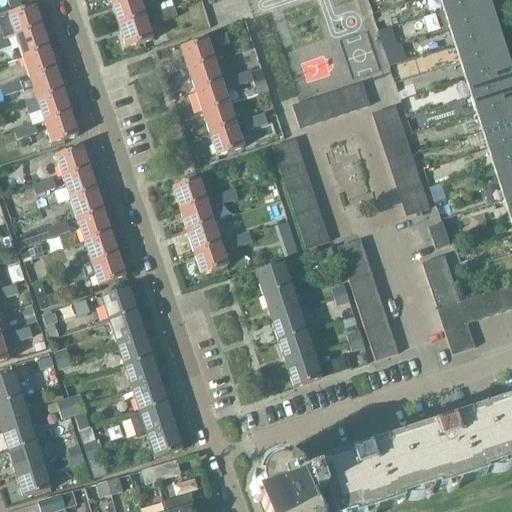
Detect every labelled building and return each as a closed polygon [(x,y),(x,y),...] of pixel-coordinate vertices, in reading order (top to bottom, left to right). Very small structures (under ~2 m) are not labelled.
[(11,10),(21,7),(19,0),(7,0),(9,4),(11,10)] [(145,0),(132,0),(112,7),(119,28),(144,20),(141,8),(148,6),(145,0)] [(439,0),(443,13),(484,0),(439,0)] [(491,17),(485,0),(484,0),(443,13),(449,30),(491,17)] [(171,2),(160,6),(162,12),(163,11),(173,8),(171,2)] [(15,37),(41,29),(34,8),(9,16),(15,37)] [(163,11),(166,21),(177,18),(176,13),(174,8),(173,8),(163,11)] [(166,21),(163,11),(162,12),(153,15),(156,25),(166,21)] [(497,34),(491,17),(449,30),(454,47),(497,34)] [(152,42),(144,20),(119,28),(126,51),(152,42)] [(392,28),(378,33),(383,50),(397,46),(392,28)] [(41,29),(15,37),(23,60),(49,51),(41,29)] [(502,51),(497,34),(454,47),(460,65),(502,51)] [(226,35),(216,38),(219,48),(229,45),(226,35)] [(3,40),(0,40),(0,51),(9,48),(6,40),(6,39),(3,40)] [(181,50),(188,72),(214,63),(207,41),(181,50)] [(23,60),(26,68),(30,81),(56,72),(49,51),(23,60)] [(508,68),(502,51),(460,65),(465,82),(508,68)] [(221,61),(214,63),(188,72),(195,93),(221,84),(217,73),(224,71),(221,61)] [(465,82),(471,99),(511,85),(511,81),(508,68),(465,82)] [(261,70),(250,74),(253,83),(258,96),(268,93),(261,70)] [(417,71),(404,74),(407,86),(420,84),(417,71)] [(30,81),(20,84),(20,82),(10,85),(13,95),(23,91),(24,93),(33,90),(38,102),(63,94),(56,72),(30,81)] [(250,74),(250,73),(240,76),(243,86),(253,83),(250,74)] [(230,81),(221,84),(195,93),(202,115),(228,106),(223,93),(243,86),(240,76),(230,80),(230,81)] [(10,85),(0,88),(0,90),(3,99),(13,95),(10,85)] [(369,107),(361,85),(350,89),(357,111),(369,107)] [(511,85),(471,99),(476,116),(511,104),(511,85)] [(346,115),(357,111),(350,89),(338,93),(346,115)] [(334,119),(346,115),(338,93),(327,96),(334,119)] [(38,102),(44,123),(70,115),(63,94),(38,102)] [(21,96),(2,102),(5,112),(24,106),(21,96)] [(323,123),(334,119),(327,96),(315,100),(323,123)] [(311,127),(323,123),(315,100),(304,104),(311,127)] [(311,127),(304,104),(292,108),(300,131),(311,127)] [(511,104),(476,116),(481,133),(511,123),(511,104)] [(210,136),(235,127),(228,106),(202,115),(210,136)] [(372,116),(376,127),(398,120),(395,108),(372,116)] [(70,115),(44,123),(52,146),(78,138),(70,115)] [(254,119),(257,129),(268,125),(264,116),(254,119)] [(257,129),(254,119),(244,123),(247,132),(257,129)] [(376,127),(379,138),(402,131),(398,120),(376,127)] [(511,123),(481,133),(487,150),(511,142),(511,123)] [(34,124),(24,128),(27,137),(37,134),(35,126),(34,124)] [(235,127),(210,136),(217,158),(243,150),(235,127)] [(27,137),(24,128),(13,131),(17,141),(27,137)] [(379,138),(383,150),(406,142),(402,131),(379,138)] [(295,141),(272,149),(276,160),(298,153),(295,141)] [(383,150),(387,161),(410,154),(406,142),(383,150)] [(511,161),(511,142),(487,150),(492,167),(511,161)] [(82,149),(56,158),(63,180),(89,172),(82,149)] [(302,164),(298,153),(276,160),(280,172),(302,164)] [(387,161),(391,172),(413,165),(410,154),(387,161)] [(511,180),(511,161),(492,167),(498,185),(511,180)] [(280,172),(283,183),(306,176),(302,164),(280,172)] [(391,172),(394,184),(417,176),(413,165),(391,172)] [(89,172),(63,180),(67,191),(71,202),(96,193),(89,172)] [(310,187),(306,176),(283,183),(287,194),(310,187)] [(394,184),(398,195),(421,187),(417,176),(394,184)] [(511,180),(498,185),(503,202),(511,198),(511,180)] [(46,194),(56,191),(53,181),(43,185),(46,194)] [(198,181),(174,189),(172,190),(179,211),(205,202),(198,181)] [(46,194),(43,185),(33,188),(36,198),(46,194)] [(314,198),(310,187),(287,194),(291,206),(314,198)] [(398,195),(402,206),(425,199),(421,187),(398,195)] [(238,200),(236,193),(235,190),(224,194),(228,204),(238,200)] [(71,202),(74,211),(78,223),(103,214),(96,193),(71,202)] [(228,204),(224,194),(214,197),(214,199),(217,207),(228,204)] [(291,206),(295,217),(317,210),(314,198),(291,206)] [(511,198),(503,202),(509,219),(511,217),(511,198)] [(429,210),(425,199),(402,206),(406,218),(429,210)] [(212,224),(205,202),(179,211),(187,233),(212,224)] [(295,217),(298,229),(321,221),(317,210),(295,217)] [(103,214),(78,223),(85,245),(110,236),(103,214)] [(325,232),(321,221),(298,229),(302,240),(325,232)] [(68,224),(57,227),(61,237),(71,234),(68,226),(68,224)] [(187,233),(194,254),(220,245),(216,235),(212,224),(187,233)] [(287,224),(277,228),(280,237),(290,234),(287,224)] [(428,230),(435,251),(449,247),(442,225),(428,230)] [(47,231),(50,240),(61,237),(57,227),(47,231)] [(329,244),(328,243),(325,232),(302,240),(306,252),(329,244)] [(238,237),(242,247),(252,244),(249,236),(249,234),(238,237)] [(110,236),(85,245),(74,248),(77,258),(88,254),(92,266),(117,257),(110,236)] [(242,247),(238,237),(228,241),(229,242),(232,250),(242,247)] [(337,249),(341,261),(364,253),(360,242),(337,249)] [(227,268),(220,245),(194,254),(201,277),(227,268)] [(40,248),(28,252),(29,253),(31,261),(43,257),(40,248)] [(331,250),(319,254),(322,263),(334,259),(331,250)] [(341,261),(345,272),(368,265),(364,253),(341,261)] [(95,277),(99,288),(125,279),(117,257),(92,266),(82,269),(82,267),(71,270),(75,280),(85,277),(86,280),(95,277)] [(421,265),(425,276),(448,269),(444,257),(421,265)] [(345,272),(349,284),(371,276),(368,265),(345,272)] [(283,266),(256,275),(264,299),(291,290),(283,266)] [(452,280),(448,269),(425,276),(429,288),(452,280)] [(64,284),(75,280),(71,270),(61,274),(64,284)] [(349,284),(352,295),(375,287),(371,276),(349,284)] [(456,291),(452,280),(429,288),(433,299),(456,291)] [(41,283),(33,285),(42,311),(60,305),(56,293),(46,297),(41,283)] [(9,298),(19,295),(16,285),(6,289),(9,298)] [(352,295),(356,306),(379,299),(375,287),(352,295)] [(334,300),(346,296),(344,288),(332,291),(334,300)] [(501,314),(511,310),(511,309),(505,288),(493,292),(501,314)] [(0,315),(4,314),(5,314),(1,301),(9,298),(6,289),(0,290),(0,315)] [(291,290),(264,299),(271,321),(298,312),(291,290)] [(109,324),(137,314),(129,291),(102,300),(109,324)] [(437,311),(459,303),(456,291),(433,299),(437,311)] [(489,318),(501,314),(493,292),(482,296),(489,318)] [(346,296),(334,300),(337,308),(349,304),(346,296)] [(482,296),(471,299),(478,322),(489,318),(482,296)] [(356,306),(360,317),(383,310),(379,299),(356,306)] [(459,303),(463,314),(467,325),(478,322),(471,299),(459,303)] [(8,307),(13,317),(26,311),(21,300),(8,307)] [(459,303),(437,311),(440,322),(463,314),(459,303)] [(349,310),(339,313),(341,321),(351,318),(349,310)] [(360,317),(364,329),(387,321),(383,310),(360,317)] [(298,312),(271,321),(278,344),(306,334),(298,312)] [(0,315),(0,337),(1,340),(9,337),(11,336),(10,335),(4,314),(0,315)] [(137,314),(109,324),(117,346),(144,337),(137,314)] [(444,333),(467,325),(463,314),(440,322),(444,333)] [(43,319),(46,327),(58,323),(55,315),(43,319)] [(364,329),(367,340),(390,332),(387,321),(364,329)] [(53,325),(45,328),(49,340),(57,338),(53,325)] [(444,333),(448,344),(471,337),(467,325),(444,333)] [(20,331),(23,341),(33,338),(30,328),(20,331)] [(10,335),(11,336),(9,337),(11,345),(23,341),(20,331),(10,335)] [(367,340),(371,351),(394,344),(390,332),(367,340)] [(349,345),(362,341),(359,333),(347,337),(349,345)] [(306,334),(278,344),(286,366),(313,357),(306,334)] [(144,337),(117,346),(124,369),(152,360),(144,337)] [(475,349),(471,337),(448,344),(452,357),(475,349)] [(362,341),(349,345),(352,354),(364,350),(362,341)] [(43,343),(34,346),(36,354),(45,351),(43,343)] [(371,351),(375,363),(398,355),(394,344),(371,351)] [(58,363),(70,358),(67,350),(55,354),(58,363)] [(366,353),(356,357),(359,368),(369,365),(366,353)] [(313,357),(286,366),(294,390),(351,371),(346,358),(317,367),(313,357)] [(70,358),(58,363),(61,371),(73,367),(70,358)] [(51,359),(39,363),(41,371),(54,367),(51,359)] [(132,392),(159,382),(152,360),(124,369),(132,392)] [(17,385),(24,382),(22,374),(0,380),(0,406),(21,400),(17,385)] [(139,414),(167,405),(159,382),(132,392),(139,414)] [(84,405),(82,397),(70,401),(72,409),(84,405)] [(29,422),(21,400),(0,406),(0,426),(2,431),(29,422)] [(60,413),(72,409),(70,401),(58,405),(60,413)] [(511,403),(484,413),(502,467),(511,463),(511,403)] [(72,409),(74,417),(83,414),(87,413),(84,405),(72,409)] [(167,405),(139,414),(130,417),(137,440),(147,437),(175,428),(167,405)] [(60,413),(63,421),(74,417),(72,409),(60,413)] [(484,413),(461,421),(434,430),(401,441),(419,495),(445,486),(445,489),(477,479),(477,476),(502,467),(484,413)] [(83,414),(74,417),(79,431),(88,428),(83,414)] [(9,454),(36,445),(29,422),(2,431),(9,454)] [(88,428),(79,431),(84,446),(94,443),(89,428),(88,428)] [(182,452),(175,428),(147,437),(155,461),(182,452)] [(401,441),(368,452),(350,457),(317,469),(318,471),(317,472),(318,473),(322,485),(325,494),(330,511),(376,511),(394,506),(393,504),(419,495),(401,441)] [(86,454),(98,450),(95,442),(94,443),(84,446),(86,454)] [(9,454),(16,477),(43,468),(36,445),(9,454)] [(70,460),(81,456),(78,448),(67,452),(70,460)] [(98,450),(86,454),(89,463),(101,459),(98,450)] [(81,456),(70,460),(72,468),(84,464),(81,456)] [(330,511),(325,494),(322,485),(318,473),(302,479),(302,477),(301,475),(300,473),(299,472),(297,469),(295,467),(294,465),(292,464),(290,463),(288,462),(285,462),(283,461),(281,461),(279,461),(275,462),(272,463),(270,464),(266,465),(263,468),(261,470),(260,471),(258,474),(258,476),(257,478),(256,480),(256,483),(256,485),(256,488),(256,490),(257,491),(257,493),(260,501),(264,511),(330,511)] [(153,470),(157,483),(180,476),(176,463),(153,470)] [(50,466),(43,468),(16,477),(24,500),(51,491),(46,477),(52,475),(50,466)] [(157,483),(153,470),(142,473),(146,486),(157,483)] [(107,483),(111,496),(122,493),(118,480),(107,483)] [(111,496),(107,483),(96,487),(100,500),(111,496)] [(61,497),(65,510),(76,507),(72,494),(61,497)] [(195,511),(191,496),(163,504),(165,511),(195,511)] [(59,511),(65,510),(61,497),(38,504),(40,511),(59,511)]
